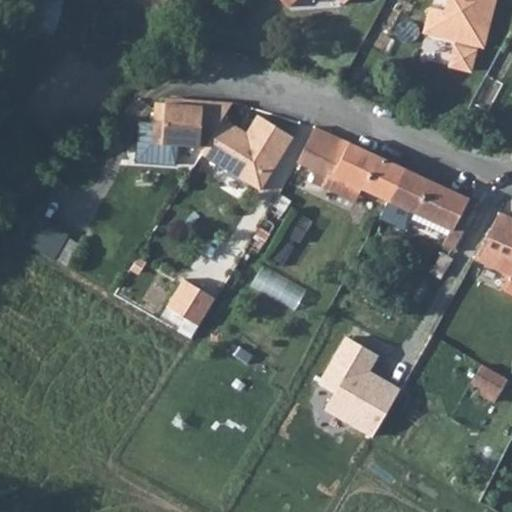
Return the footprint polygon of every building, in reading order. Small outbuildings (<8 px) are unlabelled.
[(36,0),(34,24),(63,27),(66,0),(36,0)] [(300,0),(343,0),(348,4),(352,0),(283,0),(292,9),(300,0)] [(452,0),(449,11),(436,8),(430,31),(461,38),(454,65),(475,70),(481,43),(486,45),(497,0),(452,0)] [(224,120),(234,104),(187,100),(186,105),(157,103),(153,144),(209,148),(224,120)] [(241,130),(224,120),(209,148),(204,157),(264,191),(295,136),(259,115),(245,139),(238,135),(241,130)] [(318,129),(304,159),(323,169),(337,176),(353,143),(318,129)] [(338,190),(345,178),(359,184),(392,200),(407,168),(360,146),(353,143),(337,176),(323,169),(317,180),(338,190)] [(392,200),(438,221),(455,229),(473,199),(407,168),(392,200)] [(352,197),(359,184),(345,178),(338,190),(352,197)] [(448,245),(480,260),(484,256),(505,213),(511,198),(480,183),(473,199),(455,229),(452,237),(448,245)] [(275,206),(260,235),(268,239),(273,241),(288,213),(275,206)] [(511,294),(511,216),(505,213),(484,256),(480,260),(511,274),(511,277),(506,291),(511,294)] [(45,219),(31,244),(57,259),(71,234),(45,219)] [(452,237),(455,229),(438,221),(434,228),(452,237)] [(170,306),(203,326),(221,298),(188,278),(170,306)] [(418,359),(378,337),(368,354),(379,360),(382,355),(411,371),(418,359)] [(511,380),(485,365),(474,383),(501,399),(511,380)]
